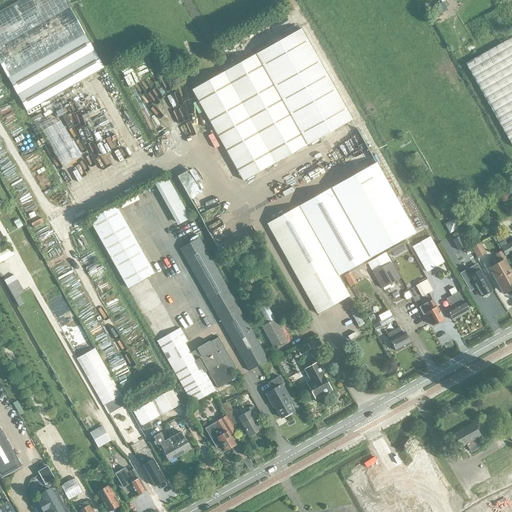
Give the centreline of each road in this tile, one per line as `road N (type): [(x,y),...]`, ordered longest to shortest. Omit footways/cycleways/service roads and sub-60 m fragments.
road 1 (unknown): [(364,417),(266,225),(218,169),(172,159),(57,228)]
road 2 (unknown): [(164,511),(0,223)]
road 3 (tertiary): [(196,511),(364,417)]
road 4 (tertiary): [(364,417),(511,335)]
road 5 (residential): [(442,511),(426,482),(393,468),(364,417)]
